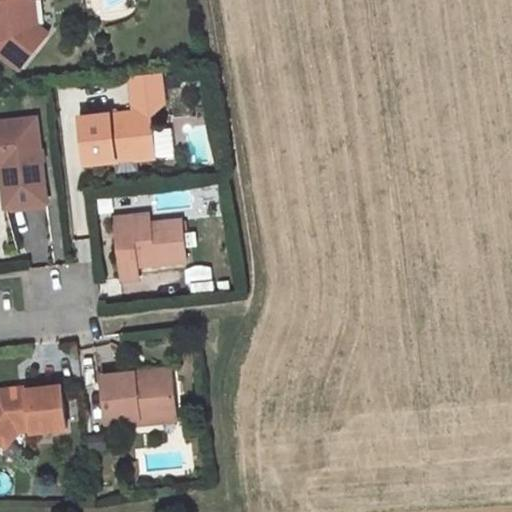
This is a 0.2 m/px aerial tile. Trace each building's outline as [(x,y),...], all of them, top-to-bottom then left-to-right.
[(27,0),(0,0),(0,53),(18,69),(44,38),(31,28),(27,0)] [(27,0),(31,28),(44,38),(47,33),(37,27),(33,0),(27,0)] [(82,118),(86,158),(121,154),(136,153),(137,162),(158,160),(152,106),(166,104),(163,74),(132,77),(135,112),(82,118)] [(177,156),(175,124),(167,124),(166,113),(160,113),(162,157),(177,156)] [(48,203),(39,118),(0,122),(0,153),(1,153),(3,169),(7,207),(48,203)] [(121,154),(122,164),(137,162),(136,153),(121,154)] [(139,269),(188,263),(183,223),(137,228),(136,218),(117,220),(124,282),(140,281),(139,269)] [(136,373),(137,381),(173,377),(172,369),(136,373)] [(136,373),(102,377),(107,423),(141,420),(141,424),(159,423),(158,413),(177,411),(173,377),(137,381),(136,373)] [(32,433),(68,428),(63,386),(28,390),(28,393),(17,394),(17,389),(0,391),(0,436),(9,425),(19,432),(32,431),(32,433)] [(158,413),(159,423),(178,420),(177,411),(158,413)] [(0,436),(0,441),(7,447),(19,432),(9,425),(0,436)]
